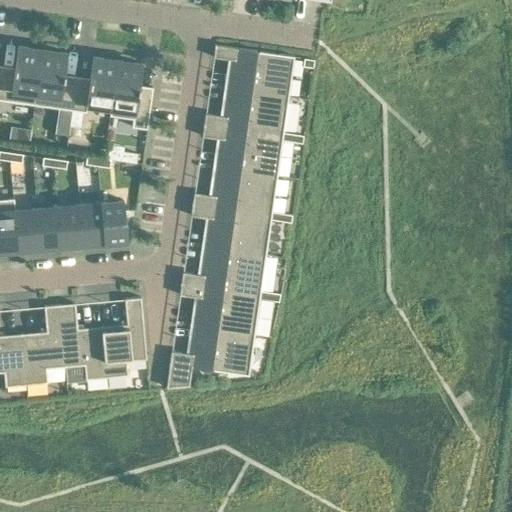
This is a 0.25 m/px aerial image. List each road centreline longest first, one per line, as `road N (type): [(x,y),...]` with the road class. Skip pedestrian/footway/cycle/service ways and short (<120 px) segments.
road 1 (residential): [(155,266),(172,242),(201,23)]
road 2 (residential): [(201,23),(35,0)]
road 3 (residential): [(0,280),(155,266)]
road 4 (residential): [(322,40),(201,23)]
